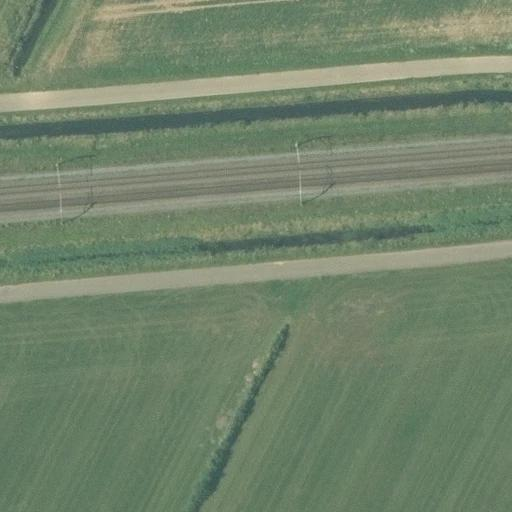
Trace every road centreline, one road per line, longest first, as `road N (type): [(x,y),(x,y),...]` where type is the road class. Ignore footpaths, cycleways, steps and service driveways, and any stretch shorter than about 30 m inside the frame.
road 1 (motorway): [(511,353),(0,396)]
road 2 (motorway): [(0,448),(511,406)]
road 3 (unclassified): [(511,253),(0,295)]
road 4 (unclassified): [(0,104),(511,64)]
